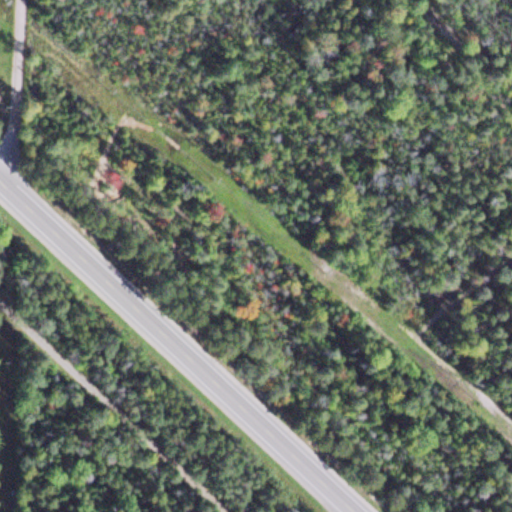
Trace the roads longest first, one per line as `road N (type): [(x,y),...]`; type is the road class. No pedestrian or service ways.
road 1 (primary): [(353,511),(0,183)]
road 2 (residential): [(2,185),(11,157),(21,0)]
